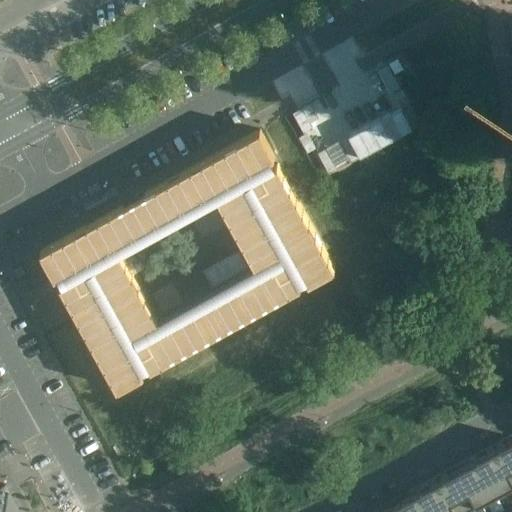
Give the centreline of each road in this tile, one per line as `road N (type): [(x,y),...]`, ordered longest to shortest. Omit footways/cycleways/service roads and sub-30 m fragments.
road 1 (residential): [(18,144),(43,192),(401,0)]
road 2 (secondary): [(18,144),(270,0)]
road 3 (secondary): [(210,0),(2,113)]
road 4 (residential): [(318,511),(494,414),(511,414)]
